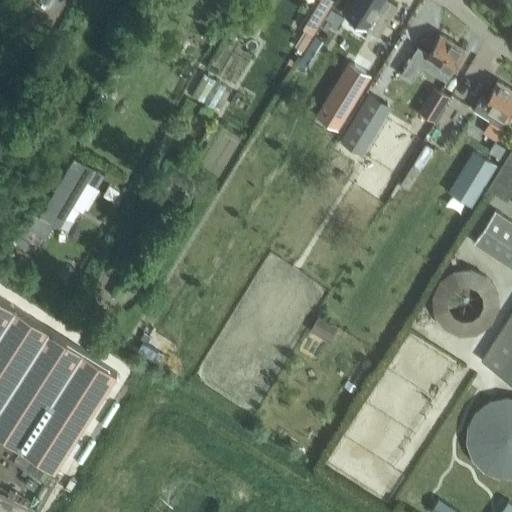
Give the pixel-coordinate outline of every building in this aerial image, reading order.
[(314,0),(305,15),(319,24),(333,0),(314,0)] [(379,31),(397,4),(390,0),(353,0),(352,2),(353,2),(348,10),(352,12),(356,5),(372,15),(367,23),(379,31)] [(307,29),(296,46),(303,50),(313,33),(307,29)] [(425,55),(420,64),(430,70),(446,80),(451,71),(465,48),(440,32),(425,55)] [(310,44),(303,54),(311,58),(317,48),(310,44)] [(351,58),(317,113),(337,125),(371,70),(351,58)] [(508,119),(511,112),(511,89),(497,80),(487,96),(482,93),(472,108),(502,127),(507,119),(508,119)] [(435,119),(451,94),(435,84),(419,109),(435,119)] [(371,91),(342,139),(362,152),(369,140),(364,137),(386,101),(371,91)] [(511,147),(492,179),(488,186),(507,198),(511,191),(511,188),(511,147)] [(31,215),(27,222),(47,234),(51,227),(56,220),(61,223),(96,165),(76,153),(40,212),(35,209),(31,215)] [(475,239),(511,263),(511,218),(496,208),(475,239)] [(433,294),(435,312),(444,326),(460,334),(478,332),(493,322),(500,304),(499,288),(488,273),(471,265),(454,268),(440,279),(433,294)] [(0,430),(56,467),(117,372),(0,296),(0,430)] [(317,313),(308,327),(325,338),(333,324),(317,313)] [(511,313),(483,358),(511,377),(511,313)] [(511,511),(511,500),(508,498),(498,511),(511,511)]
